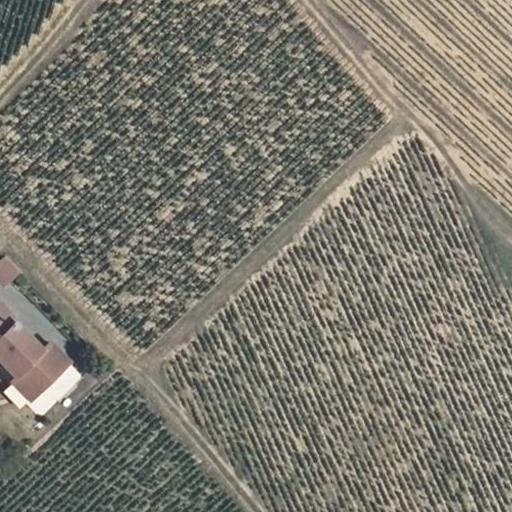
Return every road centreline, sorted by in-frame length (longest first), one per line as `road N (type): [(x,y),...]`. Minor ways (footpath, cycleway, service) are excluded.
road 1 (track): [(309,0),(404,109)]
road 2 (track): [(0,96),(84,0)]
